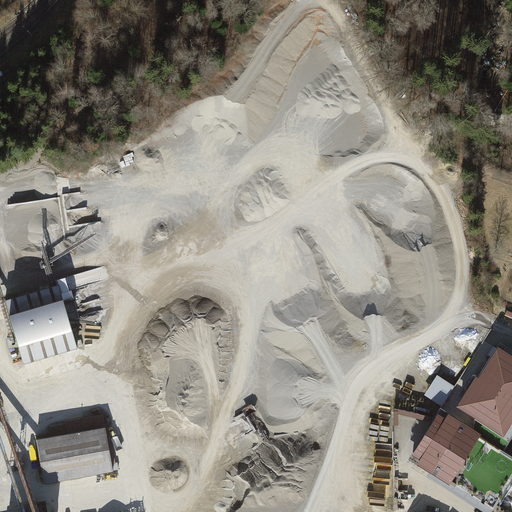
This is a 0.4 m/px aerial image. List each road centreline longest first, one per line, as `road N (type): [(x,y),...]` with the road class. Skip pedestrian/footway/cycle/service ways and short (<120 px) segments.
road 1 (track): [(223,267),(277,254),(348,175),(392,160),(432,178),(453,228),(463,298),(451,337),(353,386)]
road 2 (track): [(0,492),(75,494),(137,482),(121,409),(106,392),(30,400),(5,382),(0,361)]
road 3 (track): [(206,317),(196,372),(203,411),(190,422),(106,392),(132,269)]
road 4 (track): [(223,267),(294,302),(353,386),(317,511)]
road 5 (track): [(84,271),(156,188),(219,154),(277,165),(319,207)]
road 6 (track): [(0,202),(7,265),(23,280),(223,267)]
road 7 (track): [(137,482),(190,491),(225,484),(243,462),(237,436),(218,421),(190,422)]
road 8 (track): [(218,421),(257,284)]
